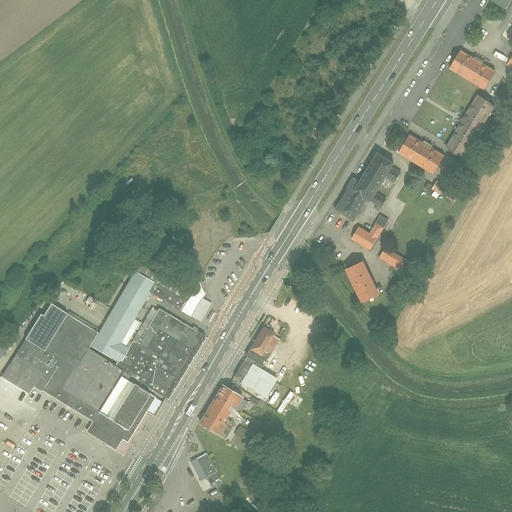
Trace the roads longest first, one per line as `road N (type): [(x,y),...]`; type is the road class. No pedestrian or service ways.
road 1 (primary): [(123,511),(284,240)]
road 2 (primary): [(437,0),(284,240)]
